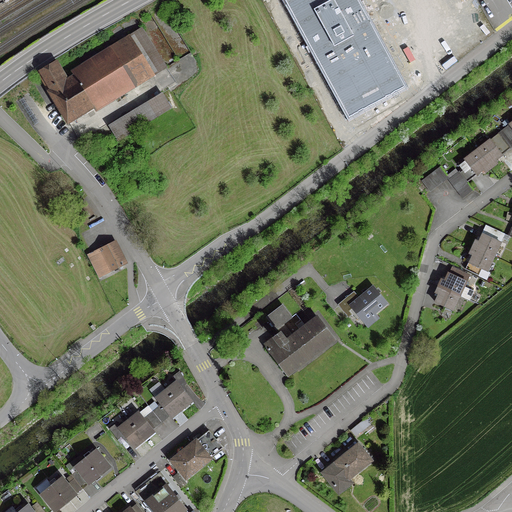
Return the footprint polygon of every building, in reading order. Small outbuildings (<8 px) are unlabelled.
[(358,0),(285,0),(353,119),(409,88),(358,0)] [(54,66),(39,75),(67,121),(92,106),(91,104),(109,93),(113,99),(165,68),(141,29),(108,49),(113,56),(75,79),(74,78),(64,83),(54,66)] [(161,94),(108,126),(118,141),(170,108),(161,94)] [(34,125),(38,122),(24,98),(20,101),(34,125)] [(511,122),(500,132),(511,147),(511,146),(511,122)] [(484,171),(485,172),(496,164),(495,162),(494,161),(509,149),(497,134),(457,165),(469,180),(483,170),(484,171)] [(439,167),(421,181),(429,192),(434,188),(439,183),(444,180),(447,178),(439,167)] [(458,172),(449,179),(451,184),(455,189),(460,195),(462,198),(472,190),(458,172)] [(90,194),(79,202),(90,216),(100,210),(90,194)] [(478,243),(475,241),(469,254),(472,255),(470,259),(464,270),(478,276),(481,269),(486,272),(503,234),(486,226),(480,238),(478,243)] [(113,242),(88,254),(100,277),(124,265),(113,242)] [(452,310),(458,296),(468,300),(472,292),(463,287),(468,276),(459,272),(456,278),(448,274),(446,277),(444,281),(441,280),(435,293),(438,295),(436,298),(434,302),(452,310)] [(363,322),(386,304),(372,287),(358,299),(355,301),(350,296),(338,305),(348,317),(354,312),(363,322)] [(272,325),(275,330),(292,317),(283,306),(274,313),(266,318),(272,325)] [(300,320),(295,314),(292,317),(275,330),(278,334),(273,338),(277,343),(273,346),(269,349),(268,348),(267,349),(286,375),(333,339),(316,317),(304,327),(299,330),(295,324),(300,320)] [(171,377),(175,382),(155,398),(162,408),(170,418),(191,401),(182,391),(180,387),(185,383),(178,372),(171,377)] [(166,417),(158,407),(146,417),(154,427),(166,417)] [(146,421),(138,412),(118,428),(114,424),(108,429),(116,439),(122,435),(125,439),(133,448),(154,431),(146,421)] [(350,431),(355,437),(370,425),(365,419),(350,431)] [(96,423),(87,430),(89,433),(98,427),(96,423)] [(222,448),(208,430),(171,460),(185,478),(222,448)] [(357,444),(322,473),(338,492),(350,483),(347,479),(370,460),(357,444)] [(81,489),(88,483),(88,484),(109,467),(95,450),(90,454),(88,452),(83,456),(80,455),(65,466),(71,474),(70,475),(81,489)] [(169,484),(159,472),(135,492),(144,503),(146,502),(154,511),(186,511),(166,486),(169,484)] [(177,473),(172,477),(181,488),(186,484),(183,480),(177,473)] [(40,494),(54,511),(75,495),(61,478),(56,482),(53,478),(45,486),(47,489),(40,494)]
